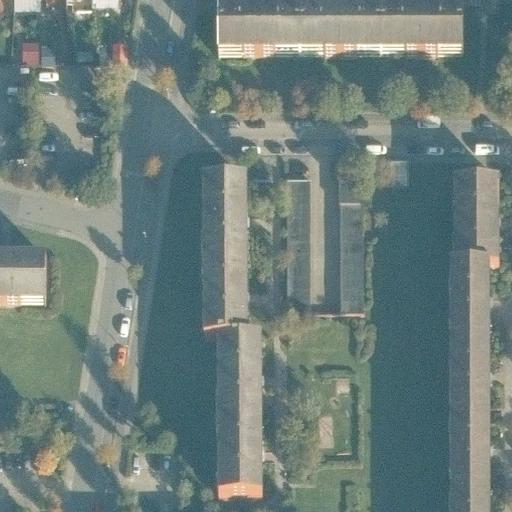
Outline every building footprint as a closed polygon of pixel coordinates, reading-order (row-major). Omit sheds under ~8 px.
[(301,14),(219,14),(218,60),(301,61),(301,14)] [(385,14),(301,14),(301,61),(384,61),(385,14)] [(463,60),(463,14),(385,14),(384,61),(463,60)] [(455,185),(455,270),(494,270),(502,271),(502,185),(455,185)] [(249,187),(204,186),(204,267),(248,267),(249,187)] [(311,338),(311,186),(288,187),(288,339),(311,338)] [(364,333),(364,187),(341,188),(342,334),(364,333)] [(47,262),(0,262),(0,310),(47,310),(47,262)] [(204,345),(219,345),(249,345),(248,267),(204,267),(204,345)] [(451,270),(450,345),(494,345),(494,270),(455,270),(451,270)] [(219,428),(263,428),(263,345),(249,345),(219,345),(219,428)] [(494,345),(450,345),(451,420),(494,420),(494,345)] [(451,420),(451,495),(493,495),(494,420),(451,420)] [(219,428),(219,503),(263,503),(263,428),(219,428)] [(492,511),(493,495),(451,495),(451,511),(492,511)]
